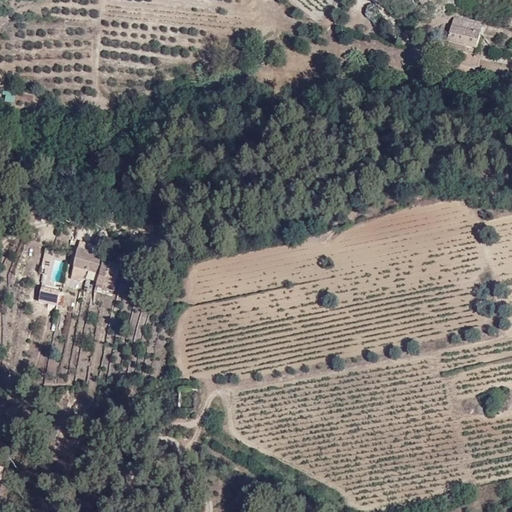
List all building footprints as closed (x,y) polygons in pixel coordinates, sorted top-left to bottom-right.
[(444,1),(443,0),(418,0),(426,12),(444,1)] [(490,26),(462,18),(460,26),(449,24),(445,40),(470,45),(468,54),(483,57),(490,26)] [(105,255),(82,251),(71,288),(101,292),(105,255)] [(53,257),(43,255),(39,283),(49,285),(53,257)] [(55,303),(57,290),(41,287),(38,300),(55,303)]
